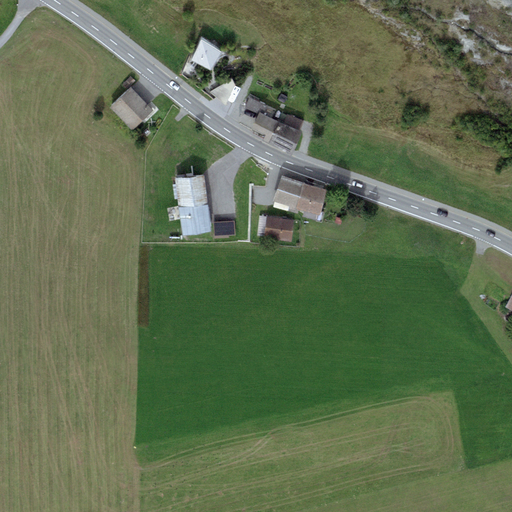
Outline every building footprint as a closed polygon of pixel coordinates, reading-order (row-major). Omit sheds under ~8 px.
[(221,49),(201,36),(192,59),(210,67),(221,49)] [(210,90),(225,103),(235,83),(232,77),(210,90)] [(151,109),(130,87),(112,104),(133,126),(151,109)] [(246,106),(261,112),(265,104),(250,97),(246,106)] [(261,112),(254,124),(269,131),(266,137),(291,150),(299,129),(279,121),(261,112)] [(205,200),(203,174),(176,177),(180,205),(185,230),(208,226),(205,200)] [(303,182),(283,175),(275,197),(276,198),(274,205),(289,209),(289,208),(297,210),(299,204),(306,206),(304,213),(322,218),(323,210),(318,209),(323,188),(312,185),(303,182)] [(291,219),(261,215),(259,233),(280,236),(280,235),(289,236),(291,219)] [(233,221),(214,222),(215,236),(228,235),(227,233),(234,233),(233,221)]
